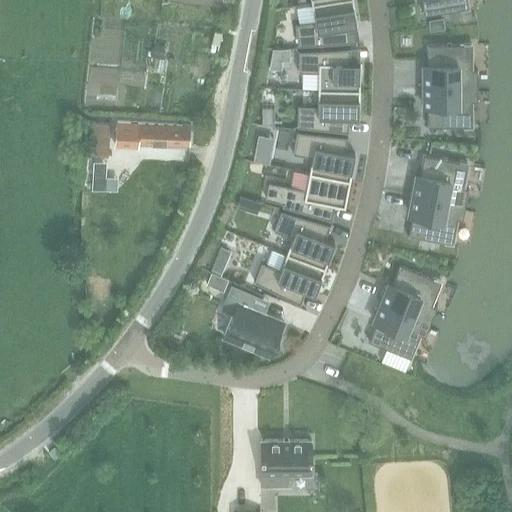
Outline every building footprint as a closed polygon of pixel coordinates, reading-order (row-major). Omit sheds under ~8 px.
[(298,22),(294,23),(298,44),(349,40),(346,25),(356,24),(356,23),(357,23),(352,0),(327,0),(311,3),(296,5),(298,22)] [(421,0),(424,14),(464,8),(463,0),(421,0)] [(441,17),(427,19),(428,29),(436,28),(443,27),(441,17)] [(214,31),(211,43),(219,45),(222,33),(214,31)] [(154,43),(152,55),(161,56),(163,44),(154,43)] [(420,68),(420,84),(474,84),(474,68),(468,68),(468,43),(426,43),(426,68),(420,68)] [(298,49),(298,70),(302,70),(302,86),(318,87),(318,88),(359,88),(360,61),(359,61),(359,60),(349,60),(350,46),(298,49)] [(287,48),(271,48),(271,57),(287,57),(287,48)] [(427,100),(427,126),(468,126),(468,100),(474,100),(474,84),(420,84),(420,100),(427,100)] [(317,105),(297,104),(297,125),(348,131),(348,116),(358,116),(358,115),(359,115),(359,88),(318,88),(317,105)] [(273,108),(261,108),(261,123),(273,123),(273,108)] [(189,145),(190,125),(117,120),(115,144),(136,146),(136,142),(189,145)] [(109,122),(87,122),(87,153),(107,154),(109,122)] [(296,130),(292,152),(312,156),(309,171),(348,179),(354,153),(354,152),(345,150),(347,135),(296,130)] [(412,177),(409,193),(462,203),(465,187),(459,186),(464,161),(423,153),(418,178),(412,177)] [(268,181),(265,197),(282,202),(282,205),(331,219),(334,204),(341,205),(348,179),(309,171),(308,172),(293,169),(290,185),(268,181)] [(408,235),(448,242),(453,217),(459,219),(462,203),(409,193),(406,209),(412,210),(408,235)] [(240,196),(237,206),(247,208),(249,199),(240,196)] [(280,209),(273,229),(291,236),(286,252),(325,267),(334,242),(334,241),(325,237),(330,223),(280,209)] [(261,261),(253,280),(300,303),(305,289),(314,293),(315,292),(325,267),(286,252),(285,253),(270,247),(265,262),(261,261)] [(440,280),(399,264),(389,287),(383,285),(377,299),(430,321),(436,306),(431,304),(440,280)] [(209,270),(204,281),(221,288),(226,277),(209,270)] [(268,353),(274,339),(276,340),(283,323),(255,310),(261,297),(230,284),(230,286),(225,299),(236,304),(223,334),(268,353)] [(430,321),(377,299),(372,314),(377,317),(368,340),(410,357),(419,333),(424,335),(430,321)] [(311,438),(270,439),(260,439),(260,472),(261,472),(261,485),(289,484),(289,473),(311,472),(311,438)]
